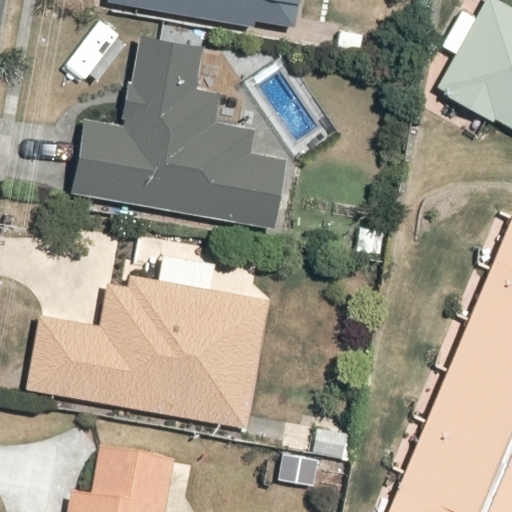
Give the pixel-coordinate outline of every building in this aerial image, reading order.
[(122,0),(302,29),(306,0),(122,0)] [(511,0),(463,0),(431,65),(511,104),(511,0)] [(262,51),(217,44),(148,32),(141,77),(134,76),(126,123),(89,117),(76,189),(282,224),(295,146),(268,141),(272,119),(251,115),(262,51)] [(511,511),(511,177),(504,174),(372,485),(435,511),(511,511)] [(34,384),(232,420),(229,438),(345,459),(353,418),(256,400),(276,295),(146,271),(145,280),(119,276),(111,322),(44,309),(34,384)] [(38,511),(20,508),(18,511),(178,511),(189,461),(107,445),(97,492),(79,489),(74,511),(38,511)]
